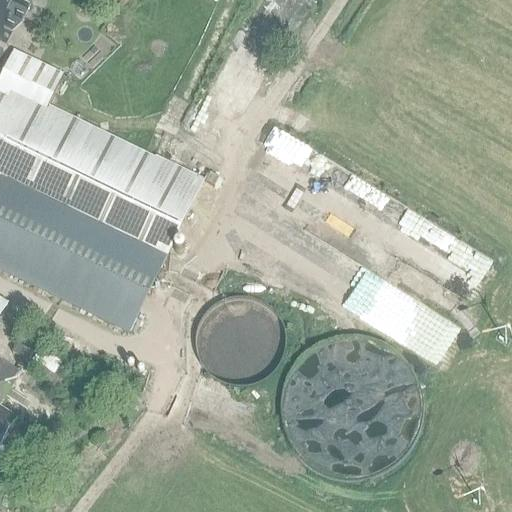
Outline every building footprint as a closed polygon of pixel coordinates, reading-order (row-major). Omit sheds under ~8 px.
[(0,0),(0,42),(5,45),(11,33),(5,30),(11,20),(20,24),(28,8),(26,4),(19,0),(0,0)] [(288,12),(291,0),(265,0),(264,5),(288,12)] [(0,79),(0,270),(129,333),(204,183),(48,108),(61,81),(11,56),(0,79)] [(224,63),(209,88),(229,100),(243,74),(224,63)] [(196,363),(262,377),(278,308),(212,293),(196,363)] [(342,343),(309,352),(306,374),(291,378),(287,405),(290,419),(323,423),(303,429),(348,435),(354,434),(365,435),(365,436),(367,418),(377,415),(380,395),(389,392),(390,383),(404,379),(396,351),(342,343)] [(12,361),(24,370),(29,362),(17,353),(12,361)] [(38,353),(31,365),(53,379),(60,367),(38,353)] [(0,409),(0,446),(4,447),(15,415),(0,409)]
